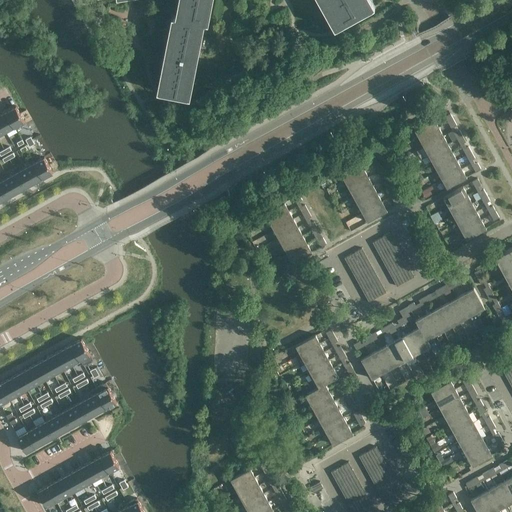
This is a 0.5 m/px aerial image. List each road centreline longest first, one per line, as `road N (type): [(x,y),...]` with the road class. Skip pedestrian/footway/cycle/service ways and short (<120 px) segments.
road 1 (tertiary): [(507,0),(92,226)]
road 2 (tertiary): [(103,245),(511,16)]
road 3 (residential): [(103,245),(111,278),(0,341)]
road 4 (residential): [(351,452),(380,437),(410,491),(381,508)]
road 5 (residential): [(363,238),(335,254),(366,309),(394,294)]
